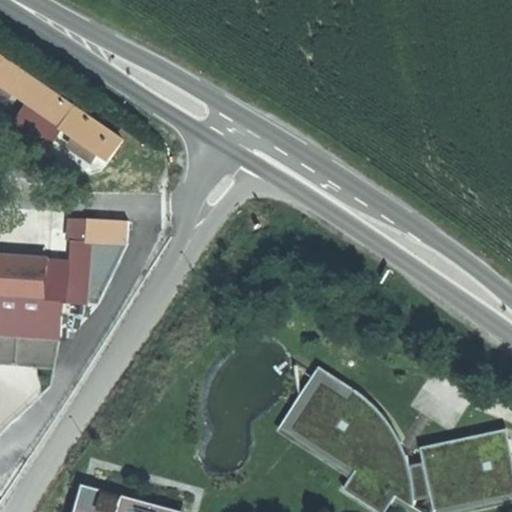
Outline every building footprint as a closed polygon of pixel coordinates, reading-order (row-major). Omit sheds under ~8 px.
[(0,85),(64,129),(77,110),(0,57),(0,85)] [(125,144),(77,110),(64,129),(112,163),(125,144)] [(74,220),(73,240),(128,242),(129,221),(74,220)] [(47,255),(0,251),(0,296),(44,299),(47,255)] [(0,296),(0,362),(54,366),(58,300),(44,299),(0,296)] [(288,446),(353,484),(359,475),(337,464),(304,410),(323,385),(318,379),(280,435),(291,441),(288,446)] [(416,511),(417,505),(435,501),(436,511),(442,511),(511,497),(511,443),(491,447),(489,437),(424,451),(427,465),(410,469),(405,447),(381,411),(357,393),(350,403),(323,385),(304,410),(337,464),(359,475),(353,484),(344,495),(372,511),(391,511),(400,500),(415,511),(416,511)] [(510,433),(489,437),(491,447),(511,443),(510,433)] [(183,511),(184,511),(81,484),(73,511),(183,511)] [(488,511),(511,507),(511,497),(442,511),(436,511),(435,501),(417,505),(416,511),(488,511)]
